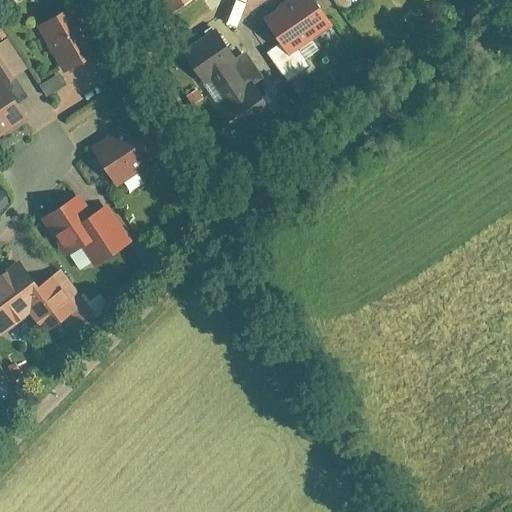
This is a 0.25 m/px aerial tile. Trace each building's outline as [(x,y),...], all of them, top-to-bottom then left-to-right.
[(160,0),(169,13),(192,0),(160,0)] [(288,52),(331,16),(319,0),(292,0),(263,21),(288,52)] [(42,23),(65,71),(97,55),(74,7),(42,23)] [(217,30),(176,56),(230,135),(275,110),(217,30)] [(0,130),(21,115),(0,83),(0,130)] [(135,117),(90,146),(116,186),(161,156),(135,117)] [(92,260),(129,241),(109,207),(82,220),(70,199),(37,213),(60,255),(83,245),(92,260)] [(15,263),(0,271),(0,330),(26,316),(41,333),(81,310),(58,275),(34,287),(15,263)]
